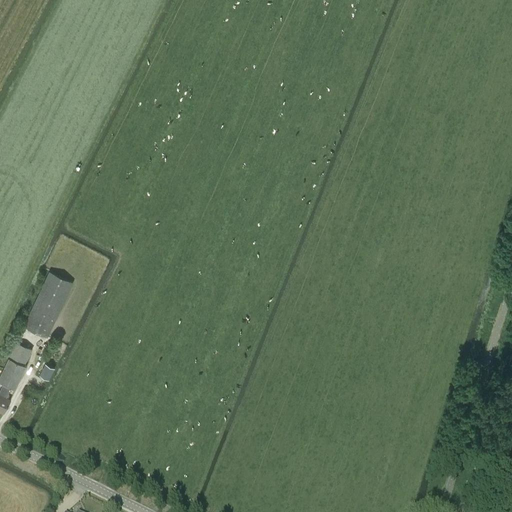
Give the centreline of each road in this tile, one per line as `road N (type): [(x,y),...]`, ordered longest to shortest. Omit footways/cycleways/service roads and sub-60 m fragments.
road 1 (tertiary): [(141,511),(0,441)]
road 2 (tertiary): [(465,511),(511,391)]
